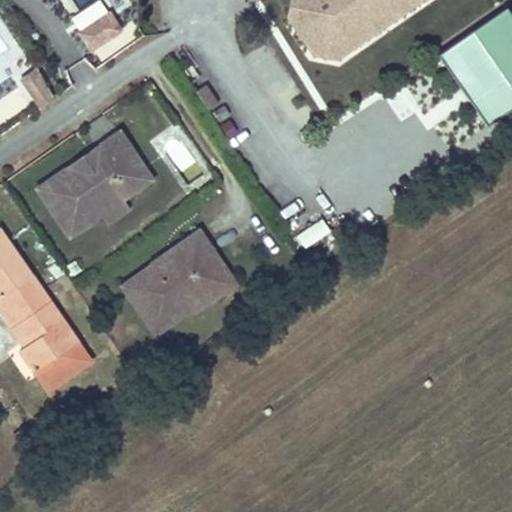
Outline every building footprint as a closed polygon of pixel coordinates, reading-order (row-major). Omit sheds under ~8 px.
[(290,0),(289,13),(315,50),(338,55),(415,0),(290,0)] [(111,14),(83,32),(93,49),(122,30),(111,14)] [(38,71),(22,82),(26,88),(41,77),(38,71)] [(41,77),(26,88),(41,110),(54,101),(41,77)] [(196,90),(208,109),(218,103),(206,84),(196,90)] [(75,176),(68,167),(34,190),(67,237),(99,215),(119,201),(141,186),(127,166),(135,161),(116,134),(93,150),(99,159),(75,176)] [(99,159),(93,150),(68,167),(75,176),(99,159)] [(148,180),(135,161),(127,166),(141,186),(148,180)] [(119,201),(99,215),(106,226),(126,211),(119,201)] [(295,231),(303,246),(330,231),(323,217),(295,231)] [(177,258),(156,273),(152,268),(122,290),(155,337),(185,315),(181,310),(220,283),(205,262),(214,256),(198,234),(173,251),(177,258)] [(0,237),(0,307),(24,342),(28,340),(31,344),(20,351),(17,353),(32,376),(76,346),(0,237)] [(151,267),(152,268),(156,273),(177,258),(173,251),(151,267)] [(235,287),(214,256),(205,262),(220,283),(181,310),(185,315),(188,320),(235,287)] [(0,321),(20,351),(31,344),(28,340),(24,342),(0,307),(0,321)]
